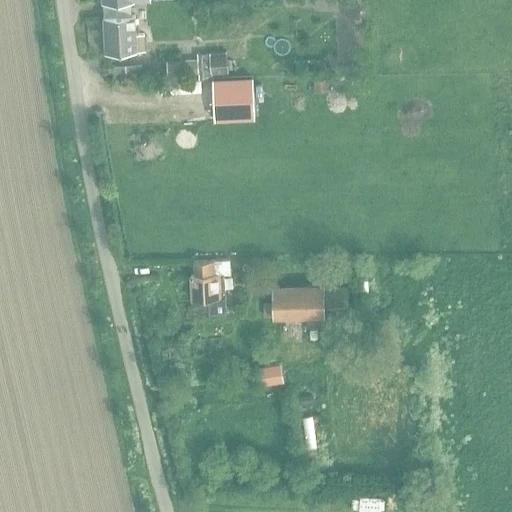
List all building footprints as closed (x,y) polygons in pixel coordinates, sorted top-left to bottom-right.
[(151,13),(103,16),(105,64),(145,62),(144,42),(152,41),(151,13)] [(212,79),(214,119),(254,118),(252,77),(212,79)] [(239,258),(242,243),(227,240),(224,255),(239,258)] [(201,243),(200,257),(222,258),(222,244),(201,243)] [(209,313),(226,312),(224,274),(230,273),(230,259),(194,261),(194,275),(190,275),(191,299),(209,298),(209,313)] [(348,285),(325,285),(324,283),(273,284),(273,302),(264,302),(264,317),(273,317),(273,318),(306,317),(306,328),(323,327),(322,317),(325,317),(325,308),(348,308),(348,285)] [(259,367),(262,386),(284,382),(281,363),(259,367)] [(313,414),(302,416),(306,447),(317,445),(313,414)] [(364,493),(387,493),(387,480),(364,480),(364,493)]
